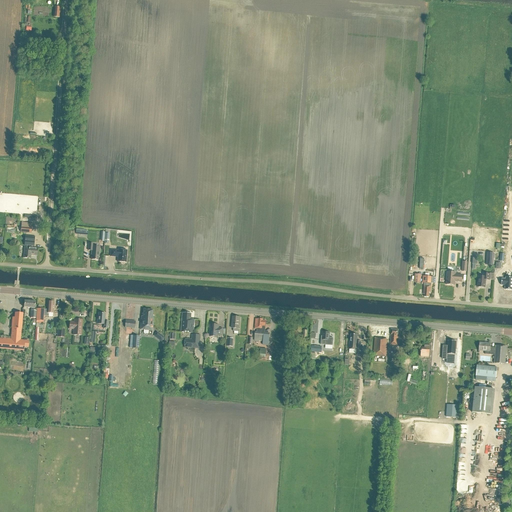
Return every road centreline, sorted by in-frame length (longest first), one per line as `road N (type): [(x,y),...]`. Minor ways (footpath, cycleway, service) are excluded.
road 1 (secondary): [(511,333),(0,290)]
road 2 (track): [(48,236),(67,0)]
road 3 (unclassified): [(511,307),(390,296)]
